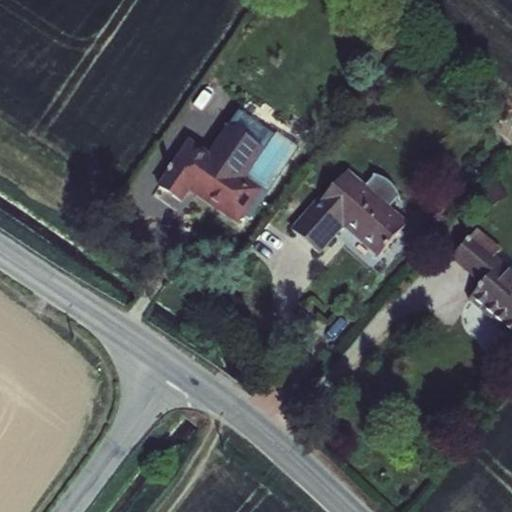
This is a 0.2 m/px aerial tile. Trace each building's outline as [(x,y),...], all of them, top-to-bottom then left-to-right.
[(189,191),(238,224),(242,218),(248,210),(260,194),(190,145),(160,188),(181,202),(189,191)] [(333,188),(342,178),(337,172),(327,184),(333,188)] [(365,191),(345,174),(342,178),(333,188),(296,232),(319,253),(341,228),(346,232),(347,229),(350,227),(357,233),(355,236),(379,257),(406,227),(388,211),(400,196),(393,187),(376,178),(365,191)] [(248,210),(242,218),(249,223),(256,215),(248,210)] [(347,229),(355,236),(357,233),(350,227),(347,229)] [(483,283),(469,299),(511,336),(511,274),(493,257),(498,251),(475,231),(452,256),(483,283)]
